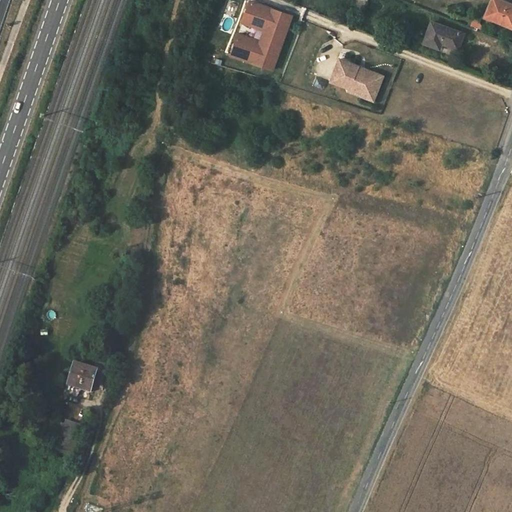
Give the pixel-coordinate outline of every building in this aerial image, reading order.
[(492,0),(486,17),(506,25),(507,23),(511,25),(511,4),(501,0),(492,0)] [(292,16),(251,1),(243,23),(257,28),(253,39),(239,34),(231,56),(273,71),(292,16)] [(483,26),(474,17),(471,25),(481,30),(483,26)] [(432,22),(424,43),(440,49),(442,44),(458,50),(464,34),(432,22)] [(359,67),(340,60),(331,82),(349,89),(349,92),(359,96),(361,91),(371,95),(378,77),(358,70),(359,67)] [(361,91),(359,96),(374,101),(383,77),(359,67),(358,70),(378,77),(371,95),(361,91)] [(95,369),(76,364),(69,386),(92,392),(95,382),(102,385),(111,358),(99,355),(95,369)] [(57,449),(65,425),(58,423),(50,447),(57,449)] [(57,449),(68,453),(73,439),(80,441),(83,431),(65,425),(57,449)] [(73,439),(68,453),(75,455),(80,441),(73,439)]
